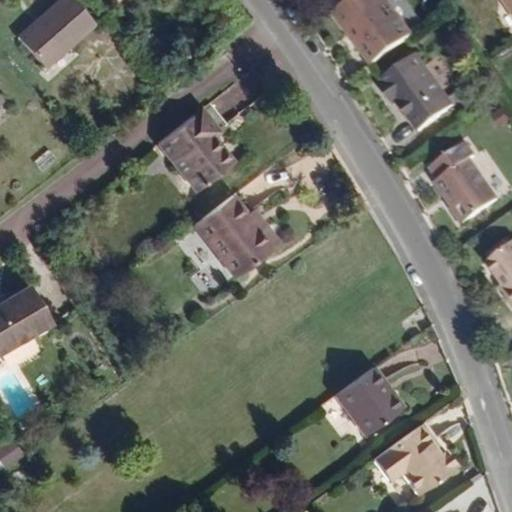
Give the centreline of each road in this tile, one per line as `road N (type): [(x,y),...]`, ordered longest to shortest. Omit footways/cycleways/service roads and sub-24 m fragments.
road 1 (residential): [(511,493),(439,309),(272,23)]
road 2 (residential): [(0,239),(272,23)]
